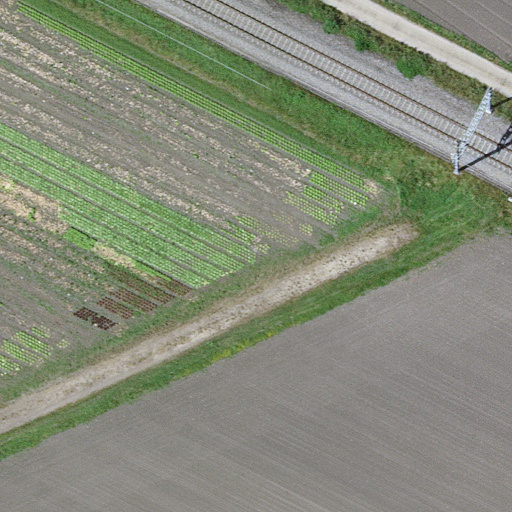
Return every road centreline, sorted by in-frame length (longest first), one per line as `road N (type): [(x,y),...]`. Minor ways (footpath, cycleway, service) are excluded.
road 1 (track): [(0,431),(457,215)]
road 2 (track): [(358,0),(511,78)]
